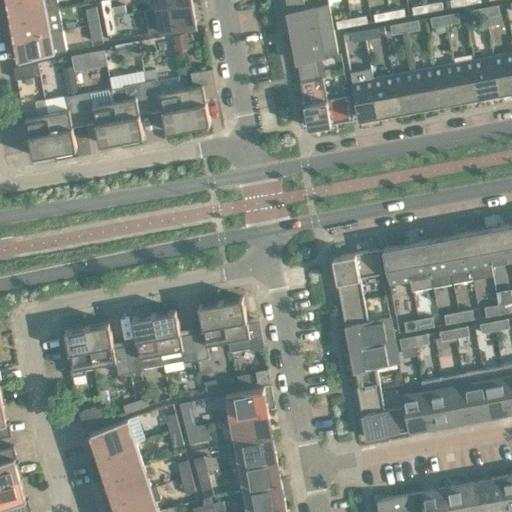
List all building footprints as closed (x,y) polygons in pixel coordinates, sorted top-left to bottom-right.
[(9,0),(13,18),(59,9),(57,0),(9,0)] [(110,0),(101,0),(105,17),(113,15),(111,7),(110,0)] [(288,0),(290,11),(288,12),(292,36),(334,29),(329,4),(305,9),(303,0),(288,0)] [(150,32),(197,23),(193,1),(157,7),(146,9),(150,32)] [(443,8),(442,1),(427,4),(428,11),(443,8)] [(126,4),(111,7),(113,15),(127,13),(126,4)] [(412,7),(413,14),(428,11),(427,4),(412,7)] [(500,14),(499,4),(485,7),(486,16),(498,14),(500,14)] [(97,6),(86,8),(89,24),(100,23),(97,6)] [(471,9),(472,19),(486,16),(485,7),(471,9)] [(405,15),(404,8),(389,11),(390,18),(405,15)] [(17,38),(63,29),(59,9),(13,18),(17,38)] [(374,14),(375,21),(390,18),(389,11),(374,14)] [(460,21),(458,12),(444,14),(446,24),(460,21)] [(431,17),(432,27),(446,24),(444,14),(431,17)] [(498,14),(486,16),(488,26),(500,24),(498,14)] [(108,34),(116,33),(113,15),(105,17),(108,34)] [(367,22),(366,15),(351,18),(353,25),(367,22)] [(336,21),(338,28),(353,25),(351,18),(336,21)] [(420,29),(418,19),(404,22),(406,31),(420,29)] [(390,24),(392,34),(406,31),(404,22),(390,24)] [(92,41),(103,39),(100,23),(89,24),(92,41)] [(380,36),(378,27),(364,29),(366,39),(380,36)] [(20,59),(67,50),(63,29),(17,38),(20,59)] [(300,60),(303,80),(303,81),(318,78),(318,77),(314,58),(338,53),(334,29),(292,36),(297,61),(300,60)] [(350,32),(352,41),(366,39),(364,29),(350,32)] [(190,48),(186,31),(172,34),(175,50),(190,48)] [(137,39),(116,44),(117,53),(127,51),(133,56),(140,54),(137,39)] [(511,89),(511,51),(494,55),(501,92),(511,89)] [(501,92),(494,55),(474,59),(480,95),(501,92)] [(480,95),(474,59),(454,63),(460,99),(480,95)] [(14,66),(16,79),(41,74),(38,62),(14,66)] [(460,99),(454,63),(434,66),(440,103),(460,99)] [(440,103),(434,66),(414,70),(420,106),(440,103)] [(213,68),(191,72),(194,85),(182,87),(189,127),(211,123),(206,96),(218,94),(213,68)] [(351,72),(359,118),(380,114),(373,78),(372,68),(351,72)] [(420,106),(414,70),(393,74),(400,110),(420,106)] [(400,110),(393,74),(373,78),(380,114),(400,110)] [(309,127),(354,119),(349,95),(328,99),(323,76),(318,77),(318,78),(303,81),(303,80),(301,80),(305,103),(309,127)] [(158,78),(146,80),(151,107),(162,105),(167,131),(189,127),(182,87),(160,91),(158,78)] [(65,82),(67,93),(79,90),(77,80),(65,82)] [(144,135),(139,109),(151,107),(146,80),(112,87),(122,139),(144,135)] [(95,117),(100,143),(122,139),(112,87),(79,93),(84,119),(95,117)] [(77,147),(72,121),(84,119),(79,93),(45,99),(48,112),(55,152),(77,147)] [(22,110),(26,130),(28,129),(33,156),(55,152),(48,112),(38,114),(37,107),(22,110)] [(511,261),(505,225),(485,229),(491,265),(511,261)] [(493,275),(491,265),(485,229),(465,232),(473,279),(493,275)] [(473,279),(465,232),(445,236),(453,282),(473,279)] [(453,282),(445,236),(425,240),(433,286),(453,282)] [(410,280),(412,290),(433,286),(425,240),(404,244),(411,280),(410,280)] [(390,284),(410,280),(411,280),(404,244),(384,247),(390,284)] [(378,249),(333,257),(342,302),(365,298),(360,277),(382,272),(378,249)] [(511,287),(496,291),(499,304),(511,301),(511,287)] [(252,347),(252,349),(265,347),(260,320),(248,322),(243,296),(221,300),(228,340),(230,351),(252,347)] [(390,316),(369,320),(365,298),(342,302),(350,347),(395,339),(390,316)] [(209,357),(207,344),(228,340),(221,300),(199,304),(204,331),(193,333),(197,359),(209,357)] [(511,301),(499,304),(500,313),(511,311),(511,301)] [(485,306),(486,316),(500,313),(499,304),(485,306)] [(474,318),(472,308),(458,311),(460,321),(474,318)] [(185,360),(186,361),(197,359),(193,333),(181,335),(176,309),(154,313),(164,364),(185,360)] [(444,314),(446,323),(460,321),(458,311),(444,314)] [(142,369),(142,368),(164,364),(154,313),(132,317),(137,343),(126,345),(131,372),(142,369)] [(434,325),(432,316),(419,318),(420,328),(434,325)] [(405,321),(406,331),(420,328),(419,318),(405,321)] [(510,327),(508,318),(494,320),(496,330),(510,327)] [(480,323),(482,333),(496,330),(494,320),(480,323)] [(116,360),(119,374),(131,372),(126,345),(114,348),(109,321),(87,325),(95,364),(116,360)] [(72,376),(86,373),(85,366),(95,364),(87,325),(66,329),(70,356),(68,356),(72,376)] [(470,335),(468,325),(454,328),(456,337),(470,335)] [(440,330),(442,340),(456,337),(454,328),(440,330)] [(430,342),(428,333),(414,335),(416,345),(430,342)] [(400,338),(402,347),(416,345),(414,335),(400,338)] [(377,366),(399,362),(395,339),(350,347),(359,392),(381,388),(377,366)] [(511,361),(502,363),(502,365),(511,411),(511,410),(511,361)] [(482,369),(491,415),(511,411),(502,365),(482,369)] [(271,379),(269,368),(256,371),(258,382),(271,379)] [(462,373),(471,418),(491,415),(482,369),(462,373)] [(249,372),(237,374),(239,385),(251,383),(249,372)] [(442,377),(451,422),(471,418),(462,373),(442,377)] [(216,377),(204,380),(206,390),(218,388),(216,377)] [(422,380),(423,390),(424,390),(431,426),(451,422),(442,377),(422,380)] [(264,387),(226,394),(231,418),(269,411),(264,387)] [(406,406),(385,409),(381,388),(359,392),(367,438),(411,429),(406,406)] [(403,394),(406,406),(411,429),(431,426),(424,390),(423,390),(403,394)] [(136,400),(137,408),(148,405),(145,397),(136,400)] [(0,437),(12,435),(9,422),(7,422),(6,419),(8,418),(8,417),(6,417),(3,402),(5,402),(5,401),(0,402),(0,437)] [(134,401),(122,405),(125,413),(136,409),(134,401)] [(83,426),(105,419),(102,405),(79,411),(83,426)] [(192,409),(182,411),(186,427),(196,425),(192,409)] [(235,442),(273,435),(269,411),(231,418),(235,442)] [(176,412),(165,415),(170,431),(180,428),(176,412)] [(128,418),(92,431),(100,454),(136,442),(128,418)] [(190,443),(200,441),(196,425),(186,427),(190,443)] [(174,447),(184,444),(180,428),(170,431),(174,447)] [(240,465),(277,458),(273,435),(235,442),(240,465)] [(136,442),(100,454),(107,477),(144,465),(136,442)] [(14,445),(0,448),(0,484),(23,478),(21,478),(17,463),(19,463),(18,462),(16,462),(15,458),(17,458),(14,445)] [(204,455),(194,458),(198,474),(208,471),(204,455)] [(244,489),(282,482),(277,458),(240,465),(244,489)] [(188,459),(177,461),(182,477),(192,475),(188,459)] [(144,465),(107,477),(115,500),(151,487),(144,465)] [(202,490),(212,487),(208,471),(198,474),(202,490)] [(511,511),(511,473),(502,476),(508,511),(511,511)] [(186,494),(196,491),(192,475),(182,477),(186,494)] [(508,511),(502,476),(482,479),(488,511),(508,511)] [(0,511),(30,511),(32,511),(28,499),(26,499),(25,496),(27,495),(27,494),(25,494),(21,479),(23,479),(23,478),(0,484),(0,511)] [(488,511),(482,479),(462,483),(467,511),(488,511)] [(248,511),(250,511),(286,505),(282,482),(244,489),(248,511)] [(467,511),(462,483),(442,487),(446,511),(467,511)] [(158,485),(151,487),(115,500),(119,511),(153,511),(159,510),(155,499),(162,497),(158,485)] [(446,511),(442,487),(422,491),(425,511),(446,511)] [(425,511),(422,491),(378,499),(380,511),(425,511)] [(215,511),(213,502),(203,505),(204,511),(215,511)]
